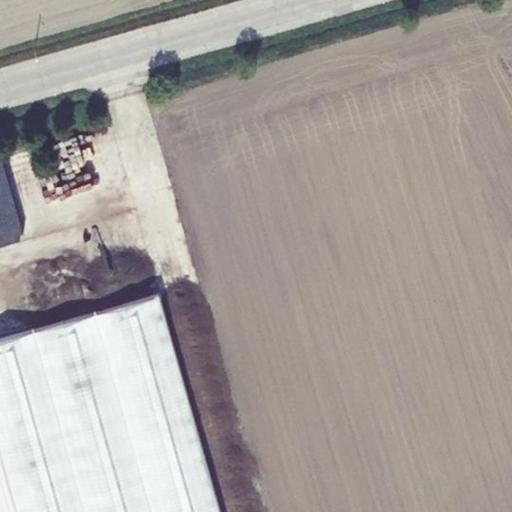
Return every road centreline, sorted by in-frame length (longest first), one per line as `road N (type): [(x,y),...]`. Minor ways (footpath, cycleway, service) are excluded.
road 1 (unknown): [(0,257),(150,218),(108,55)]
road 2 (tertiary): [(0,85),(306,0)]
